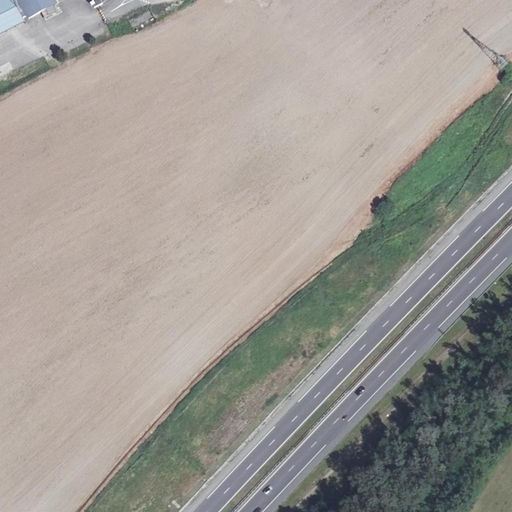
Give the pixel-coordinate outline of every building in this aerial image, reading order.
[(0,0),(0,32),(23,21),(22,18),(12,0),(0,0)] [(12,0),(22,18),(27,16),(28,19),(41,12),(46,10),(48,16),(56,14),(54,5),(56,4),(53,0),(12,0)] [(55,0),(53,0),(56,4),(54,5),(56,14),(48,16),(46,10),(41,12),(46,21),(62,13),(55,0)] [(94,9),(102,4),(99,0),(91,0),(94,4),(92,5),(94,9)] [(149,10),(129,20),(134,30),(155,20),(149,10)]
